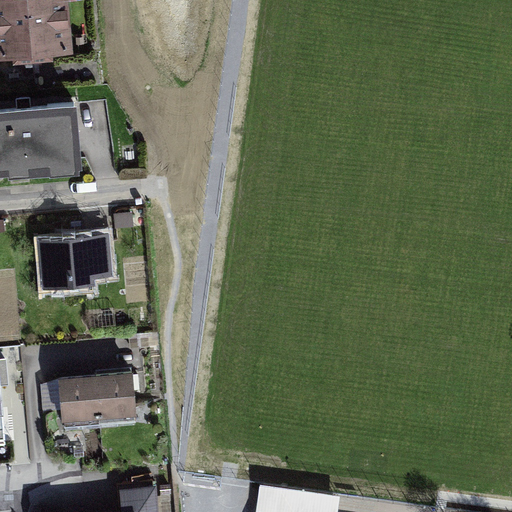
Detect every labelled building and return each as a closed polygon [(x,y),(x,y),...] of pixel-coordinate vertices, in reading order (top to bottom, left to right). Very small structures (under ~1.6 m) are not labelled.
[(0,0),(0,51),(68,45),(63,0),(0,0)] [(0,100),(0,157),(80,150),(75,94),(0,100)] [(116,270),(113,232),(38,237),(42,287),(91,283),(90,272),(116,270)] [(60,375),(64,418),(137,412),(133,369),(60,375)] [(153,480),(118,483),(120,511),(158,511),(156,485),(153,485),(153,480)]
